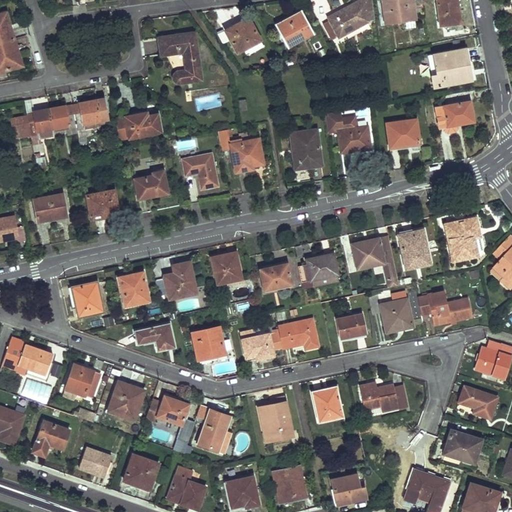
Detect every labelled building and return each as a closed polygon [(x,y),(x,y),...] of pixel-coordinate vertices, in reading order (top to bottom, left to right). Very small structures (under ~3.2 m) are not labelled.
[(367,19),(374,18),(371,0),(359,0),(328,15),(329,19),(337,34),(338,35),(367,21),(367,19)] [(421,0),(381,0),(385,22),(415,18),(415,8),(423,7),(421,0)] [(457,0),(436,0),(440,24),(460,21),(457,0)] [(300,10),(275,24),(287,47),(313,33),(300,10)] [(5,11),(0,12),(0,41),(13,37),(5,11)] [(247,16),(224,29),(236,51),(259,38),(247,16)] [(331,37),(337,34),(329,19),(324,22),(331,37)] [(190,32),(159,36),(162,53),(182,51),(185,69),(176,70),(173,71),(172,74),(173,78),(177,81),(200,78),(195,40),(190,32)] [(13,37),(0,41),(0,69),(22,63),(13,37)] [(465,48),(433,53),(436,73),(431,74),(434,86),(471,79),(465,48)] [(219,93),(194,98),(197,112),(222,106),(219,93)] [(79,103),(72,104),(76,124),(83,123),(83,121),(109,116),(105,95),(78,100),(79,103)] [(469,100),(435,106),(438,125),(473,119),(469,100)] [(65,103),(49,105),(53,126),(69,124),(69,126),(76,124),(72,104),(66,106),(65,103)] [(33,113),(27,114),(31,134),(36,133),(36,129),(53,126),(49,105),(33,109),(33,113)] [(372,148),(368,124),(357,125),(356,114),(343,116),(342,109),(324,111),(327,133),(336,131),(339,153),(372,148)] [(146,111),(115,116),(118,138),(160,130),(156,112),(147,114),(146,111)] [(27,114),(12,117),(15,137),(31,134),(27,114)] [(415,118),(386,122),(389,146),(419,142),(415,118)] [(55,134),(53,126),(36,129),(36,133),(37,137),(55,134)] [(316,128),(290,132),(295,167),(321,164),(316,128)] [(240,134),(228,136),(235,170),(253,167),(252,164),(262,162),(257,136),(241,139),(240,134)] [(214,135),(205,138),(208,149),(217,146),(214,135)] [(218,189),(211,152),(182,158),(185,174),(198,172),(202,192),(218,189)] [(152,173),(133,177),(137,197),(166,191),(162,170),(151,171),(152,173)] [(113,188),(86,193),(91,217),(118,212),(113,188)] [(62,192),(34,198),(38,219),(67,214),(62,192)] [(13,214),(0,216),(0,238),(17,235),(13,214)] [(477,218),(445,224),(454,261),(479,256),(478,254),(482,253),(484,250),(477,218)] [(423,230),(399,236),(407,269),(430,264),(423,230)] [(511,236),(495,252),(502,260),(496,266),(506,276),(503,280),(511,288),(511,236)] [(368,243),(353,246),(358,269),(383,264),(388,288),(399,286),(389,237),(368,241),(368,243)] [(217,283),(241,278),(236,251),(212,256),(214,263),(212,263),(217,283)] [(307,264),(297,266),(301,282),(310,280),(311,285),(338,280),(336,274),(338,274),(333,254),(307,259),(307,264)] [(196,292),(189,262),(173,265),(175,273),(168,274),(166,274),(165,277),(166,281),(169,298),(196,292)] [(287,263),(261,269),(265,289),(291,284),(287,263)] [(496,266),(492,270),(503,280),(506,276),(496,266)] [(130,274),(119,277),(125,306),(149,300),(143,275),(131,277),(130,274)] [(97,281),(72,286),(78,316),(103,310),(97,281)] [(446,303),(444,292),(417,297),(421,315),(431,313),(431,315),(436,314),(439,324),(471,317),(467,298),(446,303)] [(407,299),(381,304),(386,330),(397,328),(397,327),(403,326),(403,329),(413,327),(407,299)] [(361,314),(337,319),(341,338),(366,333),(361,314)] [(312,319),(277,326),(279,333),(282,348),(304,343),(306,348),(318,345),(312,319)] [(169,323),(135,331),(138,343),(155,339),(158,349),(174,346),(169,323)] [(224,352),(224,350),(219,327),(195,332),(197,340),(193,340),(198,359),(212,356),(212,354),(224,352)] [(254,329),(240,332),(246,358),(254,356),(255,359),(274,355),(273,350),(282,348),(279,333),(269,335),(269,333),(256,336),(254,329)] [(229,339),(222,341),(224,350),(231,349),(229,339)] [(56,356),(10,340),(1,367),(16,371),(18,366),(46,375),(49,367),(52,368),(56,356)] [(500,344),(488,340),(484,350),(497,354),(500,344)] [(503,378),(511,349),(511,347),(500,344),(497,354),(484,350),(481,349),(474,369),(503,378)] [(101,373),(74,363),(66,388),(92,398),(101,373)] [(376,383),(360,386),(365,411),(380,407),(382,412),(406,406),(401,386),(394,387),(393,385),(377,388),(376,383)] [(119,384),(109,410),(134,419),(144,390),(129,385),(128,387),(119,384)] [(490,419),(496,398),(463,387),(458,402),(470,407),(471,405),(474,407),(472,413),(490,419)] [(325,389),(313,392),(320,422),(342,417),(336,391),(326,393),(325,389)] [(189,404),(165,395),(163,403),(152,399),(146,418),(156,422),(158,416),(181,424),(189,404)] [(274,403),(259,407),(263,423),(267,422),(271,439),(294,434),(284,397),(273,400),(274,403)] [(24,415),(0,406),(0,430),(2,431),(6,432),(3,440),(14,444),(24,415)] [(230,417),(200,406),(197,415),(206,419),(199,442),(208,446),(207,448),(217,452),(218,450),(225,432),(230,417)] [(70,430),(43,420),(33,448),(45,452),(47,447),(53,449),(54,445),(63,449),(70,430)] [(481,440),(450,430),(442,454),(474,464),(481,440)] [(231,434),(225,432),(218,450),(224,452),(231,434)] [(112,456),(86,447),(79,467),(104,476),(112,456)] [(159,463),(133,453),(124,479),(150,488),(159,463)] [(300,466),(273,471),(280,503),(307,497),(300,466)] [(435,476),(413,469),(403,500),(414,504),(416,498),(428,502),(424,511),(438,511),(448,485),(433,480),(435,476)] [(356,474),(332,479),(338,504),(367,498),(365,486),(360,487),(356,474)] [(190,480),(176,475),(169,495),(182,500),(181,502),(197,508),(206,487),(191,481),(190,480)] [(254,476),(226,481),(232,507),(249,503),(250,505),(260,503),(254,476)] [(496,492),(470,483),(462,507),(476,511),(492,511),(496,503),(497,498),(495,497),(496,492)] [(496,503),(492,511),(501,511),(503,505),(496,503)]
